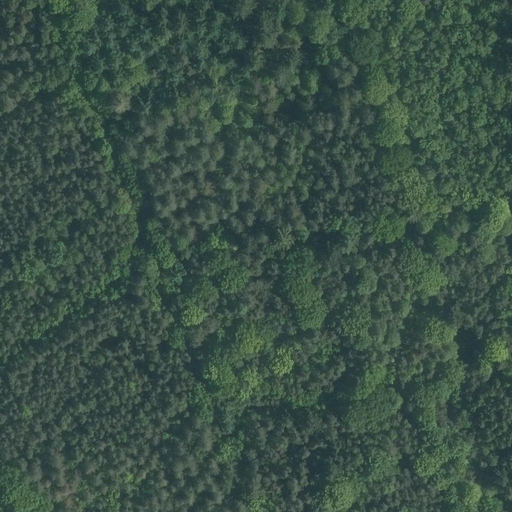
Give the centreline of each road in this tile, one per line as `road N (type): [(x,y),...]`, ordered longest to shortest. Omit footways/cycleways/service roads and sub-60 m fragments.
road 1 (track): [(0,351),(152,244),(511,187)]
road 2 (track): [(57,0),(257,511)]
